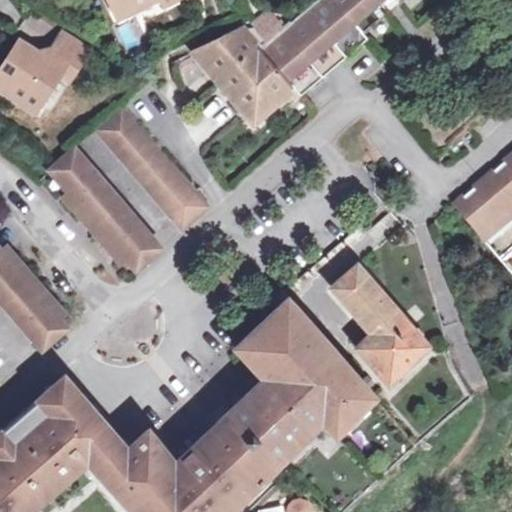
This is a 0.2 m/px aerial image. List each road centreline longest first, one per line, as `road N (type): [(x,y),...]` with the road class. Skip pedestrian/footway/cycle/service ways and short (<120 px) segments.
road 1 (residential): [(0,194),(111,311),(369,92)]
road 2 (residential): [(369,92),(446,184),(511,127)]
road 3 (residential): [(369,92),(480,0)]
